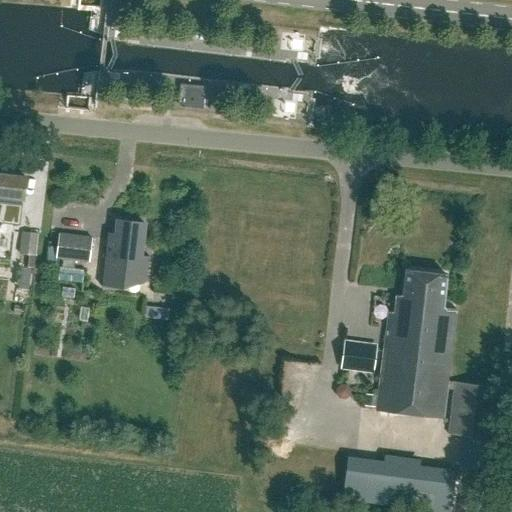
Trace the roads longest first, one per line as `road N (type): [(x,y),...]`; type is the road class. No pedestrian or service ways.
road 1 (unclassified): [(511,168),(0,117)]
road 2 (tertiary): [(511,19),(357,0)]
